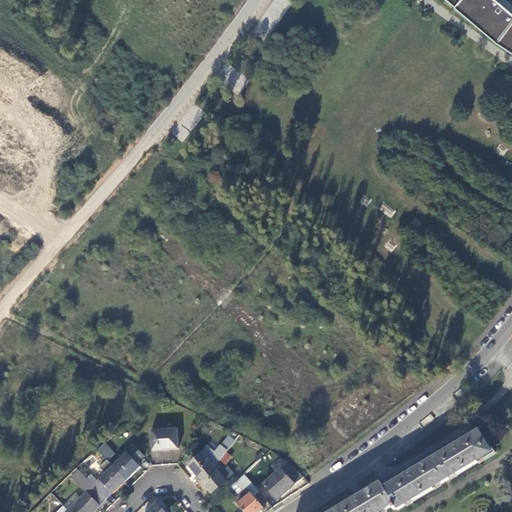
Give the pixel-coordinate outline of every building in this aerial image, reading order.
[(511,12),(497,0),(448,0),(498,42),(511,51),(511,12)] [(154,450),(175,451),(175,432),(154,431),(154,450)] [(380,511),(390,506),(392,510),(395,508),(396,509),(411,500),(411,501),(441,483),(440,482),(454,474),(454,475),(476,462),(475,461),(490,452),(479,432),(465,439),(465,438),(460,442),(458,438),(451,442),(454,446),(441,454),(422,466),(422,465),(409,473),(406,469),(400,474),(402,477),(395,481),(396,482),(384,489),(381,483),(370,489),(363,492),(362,489),(354,494),(356,497),(343,505),(343,506),(332,511),(380,511)] [(188,465),(200,479),(215,467),(226,453),(234,443),(229,439),(221,447),(210,460),(203,452),(188,465)] [(126,453),(113,466),(125,479),(138,467),(135,464),(143,457),(132,445),(125,452),(126,453)] [(112,457),(101,446),(96,450),(108,461),(112,457)] [(215,467),(200,479),(211,494),(227,481),(219,472),(231,456),(226,453),(215,467)] [(270,461),(265,456),(261,459),(265,465),(270,461)] [(277,500),(303,476),(284,459),(260,481),(277,500)] [(87,479),(106,498),(125,479),(113,466),(98,480),(92,474),(87,479)] [(68,509),(71,511),(92,511),(106,498),(87,479),(76,468),(70,474),(82,486),(81,487),(86,492),(75,503),(68,509)] [(244,475),(236,483),(245,494),(236,502),(244,511),(259,511),(263,508),(251,494),(256,489),(244,475)] [(68,509),(75,503),(72,500),(65,506),(68,509)]
